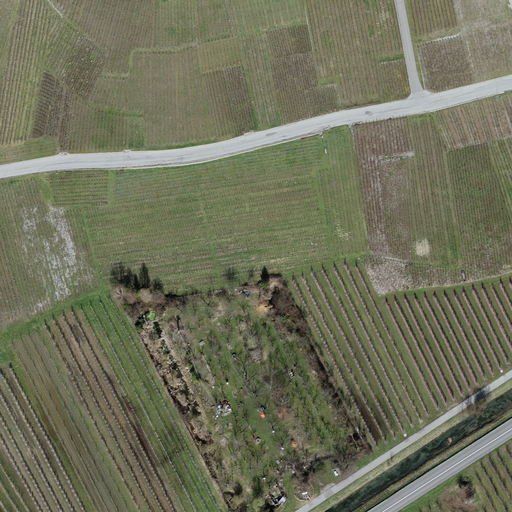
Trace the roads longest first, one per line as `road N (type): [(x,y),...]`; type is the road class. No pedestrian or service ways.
road 1 (unclassified): [(420,104),(179,156),(0,172)]
road 2 (unclassified): [(511,373),(301,511)]
road 3 (secondary): [(383,511),(511,429)]
